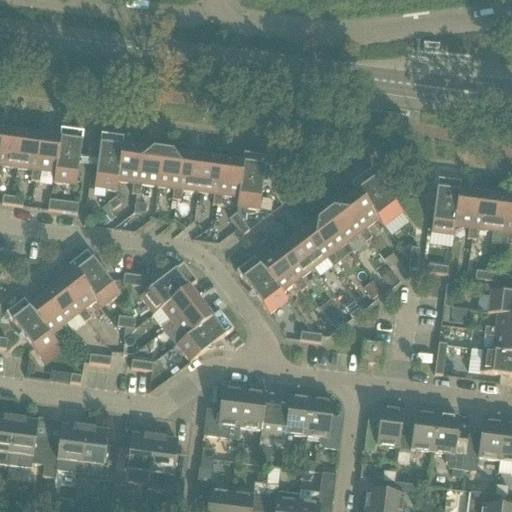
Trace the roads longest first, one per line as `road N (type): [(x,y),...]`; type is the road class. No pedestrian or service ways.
road 1 (tertiary): [(471,95),(0,31)]
road 2 (residential): [(258,373),(257,326),(210,264),(188,251),(0,225)]
road 3 (residential): [(511,17),(337,39),(209,13)]
road 4 (residential): [(258,373),(206,372),(160,410),(0,388)]
road 5 (residential): [(209,13),(177,17),(43,0)]
road 6 (residential): [(511,405),(357,385)]
road 7 (residential): [(341,511),(357,385)]
